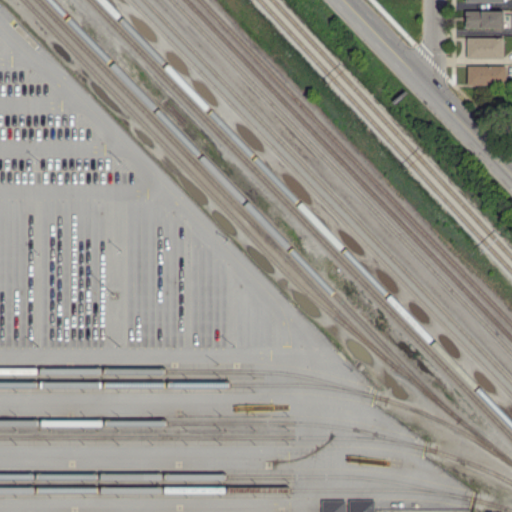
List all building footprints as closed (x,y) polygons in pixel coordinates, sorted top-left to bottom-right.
[(474,28),(466,28),(466,27),(463,27),(463,12),(474,12),(482,11),(482,12),(504,12),(504,27),(485,27),(485,28),(474,28)] [(474,59),(467,59),(467,39),(474,39),(503,39),(503,59),(474,59)] [(504,86),(473,85),(467,85),(467,67),(474,67),(505,67),(504,86)] [(322,511),(322,501),(344,501),(344,511),(322,511)] [(349,511),(349,501),(372,501),(372,511),(349,511)]
